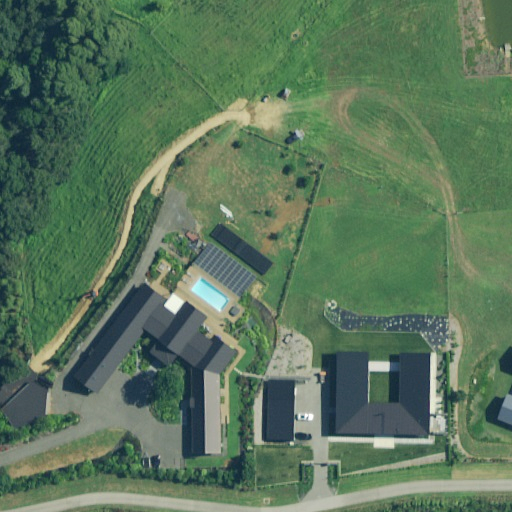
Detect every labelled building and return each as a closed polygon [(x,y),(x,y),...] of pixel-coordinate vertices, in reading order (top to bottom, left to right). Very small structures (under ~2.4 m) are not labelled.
[(287,288),(286,274),(269,275),(270,290),(287,288)] [(220,375),(235,353),(216,339),(214,341),(201,332),(212,317),(192,302),(180,319),(162,305),(165,300),(148,288),(82,379),(100,392),(148,328),(164,340),(158,347),(177,361),(182,353),(199,366),(199,452),(222,452),(222,409),(219,409),(220,375)] [(336,350),(334,432),(428,434),(429,352),(398,352),(397,402),(366,401),(367,351),(336,350)] [(511,393),(506,391),(496,419),(511,424),(511,361),(510,366),(511,366),(511,393)] [(293,379),(264,379),(262,439),(292,440),(293,379)]
